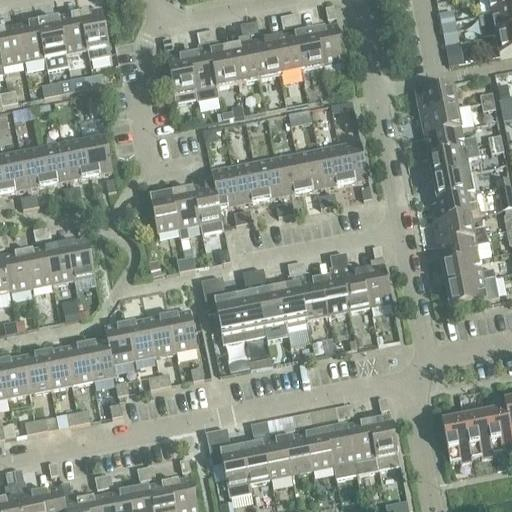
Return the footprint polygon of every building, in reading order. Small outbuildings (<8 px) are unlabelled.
[(511,0),(487,0),(491,17),(491,18),(511,13),(511,0)] [(328,24),(336,22),(334,10),(326,12),(328,24)] [(109,49),(102,13),(80,17),(87,55),(89,65),(112,61),(109,49)] [(495,39),(511,35),(511,13),(491,18),(491,17),(479,20),(484,41),(495,39)] [(439,17),(441,28),(454,25),(452,14),(439,17)] [(66,59),(87,55),(80,17),(59,21),(66,59)] [(299,17),(291,19),(293,31),(301,29),(299,17)] [(283,33),(293,31),(291,19),(281,21),(283,33)] [(59,21),(38,26),(47,75),(68,71),(65,59),(66,59),(59,21)] [(441,28),(443,38),(457,36),(454,25),(441,28)] [(46,75),(47,75),(38,26),(17,30),(24,67),(44,63),(46,75)] [(257,26),(248,27),(251,39),(259,38),(257,26)] [(240,49),(231,50),(238,88),(260,83),(252,46),(251,39),(248,27),(240,29),(243,40),(238,41),(240,49)] [(338,29),(316,34),(323,71),(345,67),(338,29)] [(17,30),(0,33),(0,56),(3,71),(24,67),(17,30)] [(214,34),(206,35),(209,48),(217,46),(214,34)] [(316,34),(295,38),(302,75),(323,71),(316,34)] [(199,57),(189,59),(198,107),(219,103),(217,92),(210,55),(209,48),(206,35),(198,37),(200,49),(199,50),(200,57),(199,57)] [(511,35),(495,39),(500,61),(511,58),(511,35)] [(295,38),(273,42),(281,79),(302,75),(295,38)] [(163,44),(166,56),(174,55),(171,42),(163,44)] [(273,42),(252,46),(260,83),(281,79),(273,42)] [(217,46),(209,48),(210,55),(217,92),(238,88),(231,50),(218,53),(217,46)] [(446,49),(449,69),(461,66),(457,46),(446,49)] [(189,59),(167,63),(174,100),(176,108),(197,104),(197,107),(198,107),(189,59)] [(100,78),(92,80),(95,92),(103,90),(100,78)] [(84,81),(87,93),(95,92),(92,80),(84,81)] [(58,86),(50,88),(52,100),(60,99),(58,86)] [(44,102),(52,100),(50,88),(42,90),(44,102)] [(343,98),(342,88),(327,91),(329,101),(343,98)] [(499,102),(509,100),(507,90),(497,92),(499,102)] [(453,91),(416,98),(420,120),(458,112),(457,112),(453,91)] [(16,95),(8,96),(10,108),(18,107),(16,95)] [(0,97),(0,99),(2,110),(10,108),(8,96),(0,97)] [(479,100),(481,108),(493,105),(492,97),(479,100)] [(493,105),(481,108),(482,116),(495,114),(493,105)] [(338,108),(331,110),(332,117),(339,116),(338,108)] [(458,112),(420,120),(424,141),(462,134),(474,132),(470,109),(457,112),(458,112)] [(8,130),(14,129),(11,115),(6,116),(8,130)] [(462,134),(424,141),(429,162),(478,152),(476,141),(464,144),(462,134)] [(105,139),(84,143),(91,181),(113,176),(105,139)] [(488,142),(489,150),(502,148),(500,140),(488,142)] [(84,143),(62,147),(70,185),(91,181),(84,143)] [(361,146),(360,147),(339,151),(346,188),(368,184),(361,146)] [(62,147),(41,152),(49,189),(70,185),(62,147)] [(503,156),(502,148),(489,150),(491,159),(503,156)] [(325,192),(346,188),(339,151),(318,155),(325,192)] [(41,152),(20,156),(28,193),(49,189),(41,152)] [(478,152),(429,162),(433,183),(470,176),(468,163),(479,161),(478,152)] [(325,192),(318,155),(297,159),(304,197),(325,192)] [(20,156),(0,159),(0,165),(6,197),(28,193),(20,156)] [(297,159),(275,163),(283,201),(304,197),(297,159)] [(283,201),(275,163),(254,167),(261,205),(283,201)] [(254,167),(233,172),(240,209),(261,205),(254,167)] [(214,188),(219,213),(220,213),(240,209),(233,172),(211,176),(214,188)] [(470,176),(433,183),(437,204),(474,197),(470,176)] [(496,185),(498,192),(510,190),(509,182),(496,185)] [(117,195),(114,183),(106,185),(109,197),(117,195)] [(220,213),(219,213),(214,188),(193,192),(200,229),(199,229),(201,239),(223,235),(221,225),(222,225),(220,213)] [(79,190),(71,192),(74,204),(82,202),(79,190)] [(511,199),(510,190),(498,192),(502,214),(511,212),(511,199)] [(369,191),(361,192),(364,205),(372,203),(369,191)] [(66,205),(74,204),(71,192),(63,193),(66,205)] [(193,192),(172,196),(179,233),(178,234),(180,244),(188,243),(186,232),(199,229),(200,229),(193,192)] [(157,238),(178,234),(179,233),(172,196),(150,200),(157,238)] [(474,197),(437,204),(441,225),(441,226),(471,220),(479,219),(485,217),(480,196),(474,197)] [(37,198),(29,200),(31,212),(39,211),(37,198)] [(335,198),(326,199),(329,211),(337,210),(335,198)] [(321,213),(329,211),(326,199),(318,201),(321,213)] [(23,214),(31,212),(29,200),(21,202),(23,214)] [(292,206),(284,208),(286,220),(295,218),(292,206)] [(279,221),(286,220),(284,208),(276,209),(279,221)] [(511,212),(502,214),(506,235),(511,233),(511,212)] [(250,214),(242,216),(244,228),(252,227),(250,214)] [(236,230),(244,228),(242,216),(234,218),(236,230)] [(441,225),(433,227),(437,248),(486,239),(485,231),(473,233),(471,220),(441,226),(441,225)] [(76,226),(79,238),(87,236),(84,224),(76,226)] [(50,231),(42,233),(44,245),(52,243),(50,231)] [(36,246),(44,245),(42,233),(34,234),(36,246)] [(7,239),(0,240),(0,245),(2,253),(10,252),(7,239)] [(486,239),(437,248),(442,270),(479,262),(476,250),(488,247),(486,239)] [(88,243),(67,247),(74,285),(96,280),(88,243)] [(53,289),(74,285),(67,247),(45,252),(53,289)] [(191,250),(182,252),(184,262),(185,262),(193,261),(191,250)] [(372,273),(363,274),(371,312),(392,308),(393,308),(385,270),(384,263),(381,251),(373,252),(375,264),(370,265),(372,273)] [(24,256),(31,293),(53,289),(45,252),(24,256)] [(228,254),(220,256),(222,268),(230,266),(228,254)] [(10,297),(31,293),(24,256),(3,260),(10,297)] [(349,270),(346,258),(338,259),(341,271),(349,270)] [(333,273),(341,271),(338,259),(330,261),(333,273)] [(3,260),(0,260),(0,299),(10,297),(3,260)] [(193,261),(185,262),(187,275),(195,273),(193,261)] [(179,276),(187,275),(185,262),(184,262),(177,264),(179,276)] [(479,262),(442,270),(446,291),(495,281),(493,273),(482,276),(479,262)] [(304,266),(296,268),(298,280),(300,287),(308,324),(328,320),(321,283),(310,285),(308,277),(306,277),(304,266)] [(289,289),(279,291),(286,329),(288,336),(309,332),(308,324),(300,287),(298,280),(296,268),(288,269),(290,281),(288,281),(289,289)] [(262,274),(254,276),(265,333),(286,329),(279,291),(268,293),(264,274),(262,274)] [(363,274),(342,279),(350,316),(371,312),(363,274)] [(247,297),(236,300),(244,337),(245,345),(266,340),(265,333),(254,276),(243,278),(247,297)] [(342,279),(321,283),(328,320),(350,316),(342,279)] [(495,281),(446,291),(450,313),(487,305),(499,303),(495,281)] [(223,282),(202,286),(202,290),(208,319),(217,318),(222,341),(223,349),(245,345),(244,337),(236,300),(227,302),(223,282)] [(66,326),(81,323),(79,313),(64,316),(66,326)] [(198,353),(190,315),(169,320),(176,357),(198,353)] [(169,320),(147,324),(155,361),(176,357),(169,320)] [(23,324),(15,326),(17,336),(25,335),(23,324)] [(134,365),(155,361),(147,324),(126,328),(134,365)] [(15,325),(4,327),(6,338),(17,336),(15,326),(15,325)] [(113,369),(134,365),(126,328),(104,332),(107,344),(112,370),(113,369)] [(355,345),(356,352),(363,350),(361,341),(354,342),(355,345)] [(107,344),(86,348),(94,386),(115,381),(113,369),(112,370),(107,344)] [(314,358),(323,356),(321,346),(312,347),(314,358)] [(94,386),(86,348),(65,352),(72,390),(94,386)] [(65,352),(44,357),(51,394),(72,390),(65,352)] [(51,394),(44,357),(23,361),(30,398),(51,394)] [(23,361),(1,365),(9,402),(30,398),(23,361)] [(232,365),(234,377),(241,376),(250,374),(247,362),(232,365)] [(0,365),(0,404),(9,402),(1,365),(0,365)] [(250,369),(251,374),(271,370),(270,365),(250,369)] [(201,371),(191,373),(193,386),(204,383),(201,371)] [(169,378),(158,380),(161,392),(171,390),(169,378)] [(150,394),(161,392),(158,380),(148,382),(150,394)] [(115,388),(118,400),(128,398),(126,386),(115,388)] [(389,414),(387,402),(378,404),(381,416),(389,414)] [(511,403),(504,405),(505,410),(495,412),(496,415),(485,417),(493,458),(502,456),(503,458),(511,456),(511,403)] [(121,408),(110,410),(112,422),(123,420),(121,408)] [(352,409),(344,410),(346,422),(354,421),(352,409)] [(338,424),(346,422),(344,410),(336,412),(338,424)] [(88,414),(78,416),(80,428),(90,426),(88,414)] [(70,430),(80,428),(78,416),(67,418),(70,430)] [(474,419),(473,416),(463,418),(472,462),(481,460),(482,462),(494,460),(493,458),(485,417),(474,419)] [(309,417),(301,419),(304,431),(312,429),(309,417)] [(473,464),(472,462),(463,418),(453,420),(453,423),(442,425),(450,466),(460,464),(460,466),(473,464)] [(293,420),(296,432),(304,431),(301,419),(293,420)] [(400,471),(391,422),(369,426),(379,475),(400,471)] [(46,423),(35,425),(38,437),(48,435),(46,423)] [(27,439),(38,437),(35,425),(25,427),(27,439)] [(267,425),(259,427),(261,439),(269,438),(267,425)] [(357,479),(379,475),(369,426),(348,430),(357,479)] [(253,441),(261,439),(259,427),(251,429),(253,441)] [(348,430),(326,434),(336,483),(357,479),(348,430)] [(251,498),(249,488),(242,451),(231,453),(227,433),(206,438),(213,471),(223,469),(229,502),(251,498)] [(336,483),(326,434),(305,438),(313,476),(333,472),(336,483)] [(305,438),(284,442),(291,480),(313,476),(305,438)] [(291,480),(284,442),(263,447),(270,484),(291,480)] [(263,447),(242,451),(249,488),(270,484),(263,447)] [(180,465),(182,477),(191,475),(188,463),(180,465)] [(59,479),(57,467),(49,469),(51,481),(59,479)] [(156,482),(153,470),(145,472),(148,484),(156,482)] [(140,485),(148,484),(145,472),(137,473),(140,485)] [(22,474),(14,475),(17,488),(24,486),(22,474)] [(11,501),(0,503),(0,511),(21,511),(19,500),(17,488),(14,475),(6,477),(11,501)] [(113,491),(111,479),(103,480),(105,492),(113,491)] [(97,494),(105,492),(103,480),(95,482),(97,494)] [(198,511),(192,482),(170,486),(175,511),(198,511)] [(24,486),(17,488),(19,500),(21,511),(43,511),(40,496),(28,498),(26,486),(24,486)] [(175,511),(170,486),(149,490),(153,511),(175,511)] [(70,487),(61,488),(62,491),(64,501),(72,499),(70,487)] [(153,511),(149,490),(128,495),(131,511),(153,511)] [(62,491),(40,496),(43,511),(65,511),(64,507),(65,507),(64,501),(62,491)] [(131,511),(128,495),(107,499),(109,511),(131,511)] [(72,499),(64,501),(65,507),(64,507),(65,511),(87,511),(86,503),(75,505),(73,499),(72,499)] [(109,511),(107,499),(86,503),(87,511),(109,511)]
